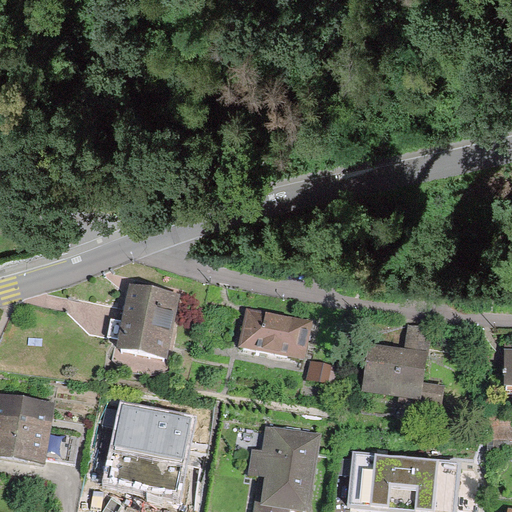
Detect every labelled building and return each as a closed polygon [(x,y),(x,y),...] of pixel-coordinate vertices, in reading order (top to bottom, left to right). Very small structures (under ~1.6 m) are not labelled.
[(120,351),(162,360),(175,298),(133,289),(120,351)] [(243,349),(303,361),(310,324),(251,312),(243,349)] [(365,394),(443,405),(445,389),(422,386),(426,356),(371,348),(368,367),(365,394)] [(505,399),(511,398),(511,355),(510,356),(503,356),(505,399)] [(310,380),(338,387),(343,370),(315,362),(310,380)] [(0,459),(45,466),(54,405),(0,396),(0,459)] [(109,480),(177,494),(192,421),(124,407),(109,480)] [(288,511),(294,511),(309,511),(321,433),(266,425),(262,450),(253,449),(249,475),(264,477),(261,502),(256,501),(254,511),(288,511)] [(344,511),(357,511),(453,511),(458,467),(433,465),(400,462),(383,461),(349,458),(344,511)]
